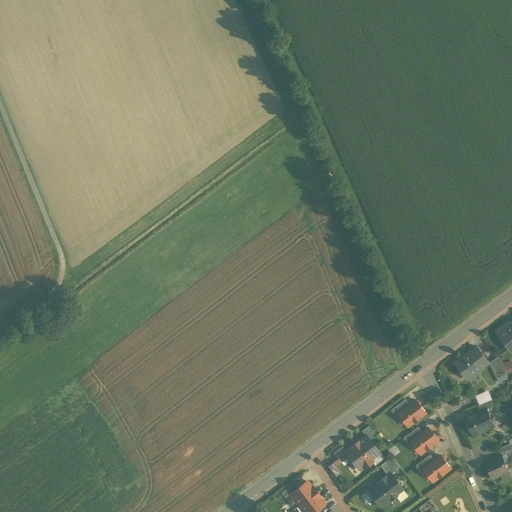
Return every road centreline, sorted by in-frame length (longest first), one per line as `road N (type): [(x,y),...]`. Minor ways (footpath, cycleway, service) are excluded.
road 1 (residential): [(492,511),(423,360)]
road 2 (tertiary): [(423,360),(307,450)]
